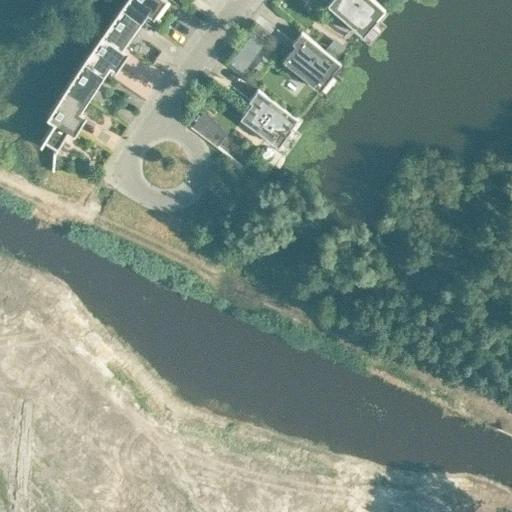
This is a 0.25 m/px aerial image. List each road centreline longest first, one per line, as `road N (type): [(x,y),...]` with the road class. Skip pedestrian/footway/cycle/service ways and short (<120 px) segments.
road 1 (track): [(0,177),(511,416)]
road 2 (residential): [(163,110),(128,159),(135,185),(157,199),(192,187),(200,160),(195,145),(171,125)]
road 3 (residential): [(237,0),(163,110)]
